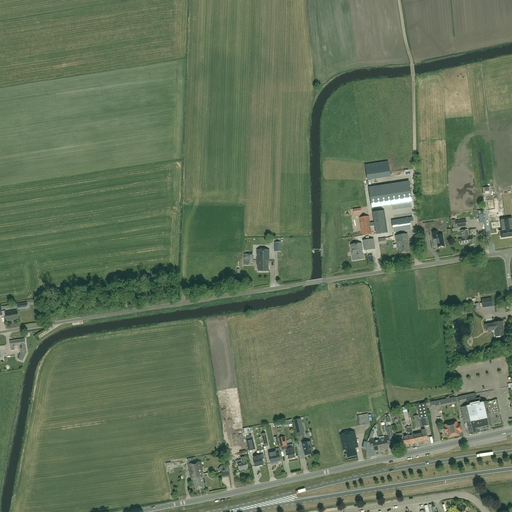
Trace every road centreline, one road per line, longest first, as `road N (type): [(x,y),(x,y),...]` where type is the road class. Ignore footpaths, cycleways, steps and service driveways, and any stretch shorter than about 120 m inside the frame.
road 1 (unclassified): [(0,332),(505,252)]
road 2 (tertiary): [(134,511),(511,430)]
road 3 (primary): [(511,451),(388,470),(227,511)]
road 4 (primary): [(227,511),(511,468)]
road 5 (unclassified): [(342,511),(456,495),(485,511)]
